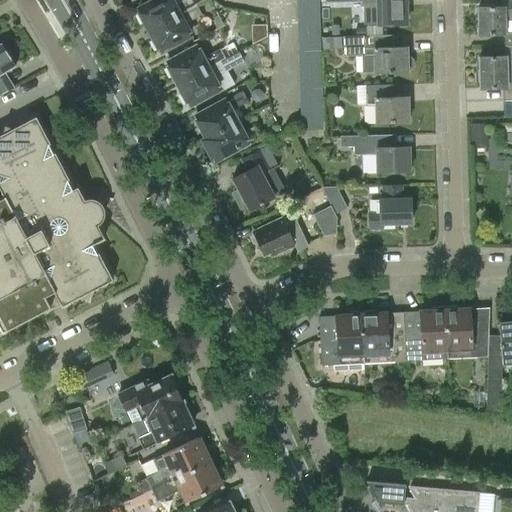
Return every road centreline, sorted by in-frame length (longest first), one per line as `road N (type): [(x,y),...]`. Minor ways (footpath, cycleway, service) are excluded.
road 1 (tertiary): [(314,511),(97,65)]
road 2 (residential): [(250,307),(93,0)]
road 3 (residential): [(454,265),(448,0)]
road 4 (residential): [(176,291),(281,511)]
road 5 (residential): [(73,78),(176,291)]
road 6 (residential): [(347,511),(250,307)]
road 7 (residential): [(454,265),(338,268),(250,307)]
road 8 (residential): [(0,377),(176,291)]
